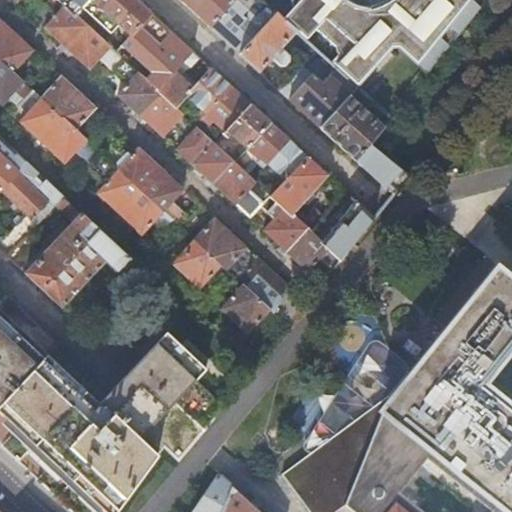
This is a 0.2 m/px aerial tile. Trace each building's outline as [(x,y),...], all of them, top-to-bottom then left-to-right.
[(57,0),(14,0),(16,2),(17,0),(40,0),(57,15),(45,28),(89,69),(101,57),(130,83),(118,96),(162,137),(174,125),(184,135),(173,147),(249,218),(260,206),(274,219),(263,231),(307,272),(316,262),(330,274),(340,261),(322,244),(295,219),(270,197),(265,192),(233,163),(228,158),(175,109),(156,91),(74,16),(65,7),(61,3),(57,0)] [(88,0),(71,0),(65,7),(74,16),(82,8),(88,0)] [(136,0),(88,0),(82,8),(110,34),(118,26),(130,37),(150,13),(136,0)] [(179,0),(210,27),(235,0),(179,0)] [(248,10),(257,0),(235,0),(210,27),(239,54),(266,26),(248,10)] [(351,4),(343,0),(291,0),(291,1),(291,3),(292,6),(294,8),(283,21),(297,33),(306,41),(315,31),(334,48),(335,52),(338,56),(331,64),(358,88),(393,49),(398,49),(426,75),(480,8),(471,0),(368,0),(367,1),(368,9),(364,9),(356,7),(351,4)] [(272,19),(277,15),(271,10),(268,14),(272,19)] [(192,51),(150,13),(130,37),(123,45),(163,82),(174,71),(178,66),(192,51)] [(277,15),(272,19),(266,26),(239,54),(259,73),(272,59),(280,65),(285,66),(289,61),(289,56),(281,49),(297,33),(283,21),(277,15)] [(0,20),(0,61),(12,72),(32,50),(0,20)] [(199,58),(192,51),(178,66),(182,71),(186,67),(191,67),(199,58)] [(317,51),(296,74),(280,91),(321,128),(349,98),(358,88),(331,64),(317,51)] [(0,61),(0,102),(5,107),(8,104),(13,109),(25,96),(34,105),(19,121),(63,162),(78,146),(111,176),(95,192),(140,233),(156,217),(171,232),(177,225),(88,142),(74,129),(40,98),(12,72),(0,61)] [(211,68),(193,88),(186,96),(200,110),(197,114),(202,118),(231,87),(211,68)] [(274,86),(280,91),(296,74),(290,69),(274,86)] [(193,88),(174,71),(163,82),(156,91),(175,109),(186,96),(193,88)] [(61,77),(40,98),(74,129),(94,108),(61,77)] [(250,104),(231,87),(202,118),(206,122),(210,118),(225,131),(250,104)] [(382,127),(349,98),(321,128),(355,160),(368,146),(382,127)] [(270,122),(250,104),(225,131),(222,134),(228,138),(231,135),(246,148),(248,147),(270,122)] [(288,139),(270,122),(248,147),(266,164),(288,139)] [(94,135),(88,142),(177,225),(184,218),(168,203),(181,189),(137,148),(124,162),(94,135)] [(308,157),(288,139),(266,164),(280,176),(265,192),(270,197),(308,157)] [(391,164),(368,146),(355,160),(394,195),(408,176),(391,164)] [(0,189),(18,170),(0,153),(0,189)] [(233,153),(228,158),(233,163),(239,157),(233,153)] [(328,175),(308,157),(270,197),(295,219),(299,214),(296,212),(328,175)] [(25,162),(18,170),(0,189),(0,190),(26,215),(0,243),(0,249),(7,257),(27,236),(37,225),(32,221),(47,204),(35,192),(45,181),(25,162)] [(55,206),(70,219),(77,212),(62,198),(55,206)] [(356,201),(322,244),(340,261),(375,218),(356,201)] [(25,273),(62,308),(106,261),(128,282),(139,269),(80,215),(68,228),(63,224),(44,243),(49,248),(25,273)] [(213,218),(193,239),(271,312),(273,314),(274,313),(277,315),(280,312),(276,308),(285,285),(213,218)] [(34,242),(27,236),(7,257),(21,269),(34,255),(34,242)] [(271,312),(193,239),(171,261),(197,286),(206,277),(211,282),(217,275),(234,291),(218,307),(245,332),(263,313),(267,316),(271,312)] [(511,511),(511,402),(489,383),(511,355),(511,310),(481,285),(391,394),(283,477),(309,511),(339,511),(346,507),(352,511),(511,511)] [(0,310),(0,405),(48,356),(0,310)] [(99,404),(48,356),(0,405),(0,411),(56,464),(39,481),(72,511),(116,511),(165,446),(181,461),(191,451),(189,450),(223,407),(197,382),(207,372),(167,335),(99,404)] [(257,511),(218,476),(193,511),(257,511)]
